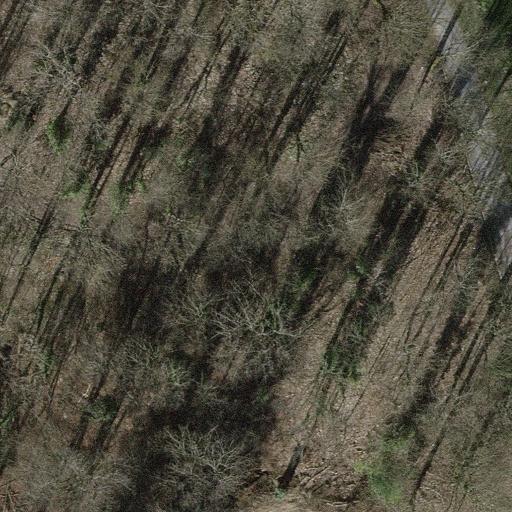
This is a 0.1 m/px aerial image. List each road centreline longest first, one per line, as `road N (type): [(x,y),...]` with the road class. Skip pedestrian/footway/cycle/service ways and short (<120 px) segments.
road 1 (track): [(423,0),(386,123),(285,215),(115,232),(0,197)]
road 2 (track): [(511,245),(475,104),(434,0)]
